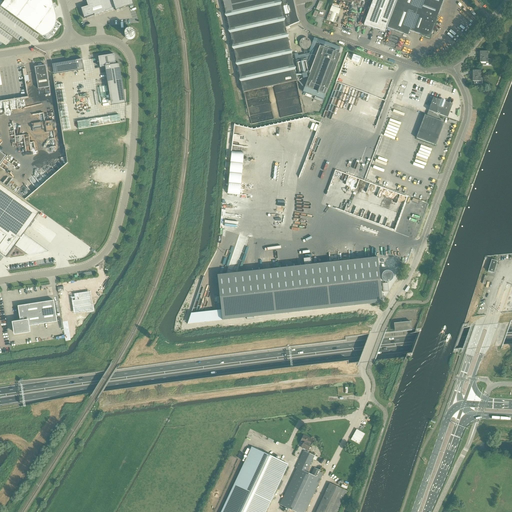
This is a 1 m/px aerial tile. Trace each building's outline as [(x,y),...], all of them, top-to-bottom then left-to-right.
[(15,0),(5,0),(1,7),(17,18),(25,7),(15,0)] [(29,0),(25,7),(17,18),(43,37),(44,37),(45,36),(46,36),(47,35),(48,35),(49,34),(50,33),(51,32),(52,31),(52,30),(53,30),(54,29),(54,27),(55,26),(55,25),(56,24),(56,23),(56,22),(56,21),(56,19),(56,18),(56,17),(56,16),(56,15),(55,13),(55,11),(53,7),(52,2),(51,0),(29,0)] [(84,19),(88,17),(95,15),(94,15),(115,8),(116,11),(133,5),(131,0),(86,0),(88,6),(83,7),(81,8),(82,13),(83,14),(84,19)] [(283,0),(222,0),(243,92),(244,92),(252,124),(303,113),(296,81),(297,80),(292,60),(285,27),(289,26),(283,0)] [(293,0),(283,0),(289,26),(290,26),(289,22),(298,20),(293,0)] [(389,20),(396,0),(372,0),(364,25),(385,33),(387,28),(386,28),(389,20)] [(387,28),(407,36),(409,31),(429,39),(443,0),(396,0),(389,20),(386,28),(387,28)] [(338,14),(330,11),(326,20),(335,23),(338,14)] [(125,37),(125,38),(126,39),(127,39),(128,40),(129,40),(130,40),(131,40),(132,39),(133,39),(133,38),(134,38),(134,37),(135,36),(135,35),(135,34),(135,33),(135,32),(134,32),(134,31),(133,30),(132,30),(131,29),(130,29),(129,29),(128,29),(127,29),(126,30),(125,31),(125,32),(124,33),(124,34),(124,35),(124,36),(124,37),(125,37)] [(307,38),(306,38),(305,38),(304,38),(303,38),(302,39),(301,39),(301,40),(300,41),(300,42),(299,42),(299,43),(301,47),(302,47),(303,47),(303,48),(304,48),(304,49),(303,50),(304,53),(307,53),(307,49),(308,49),(308,48),(309,48),(310,47),(310,46),(311,45),(311,44),(311,43),(311,42),(310,42),(310,41),(310,40),(309,40),(309,39),(308,39),(307,39),(307,38)] [(328,50),(320,47),(303,92),(323,100),(340,54),(332,52),(317,92),(312,90),(328,50)] [(298,53),(294,54),(299,75),(309,72),(307,61),(310,61),(313,53),(310,51),(309,53),(298,56),(298,53)] [(350,51),(347,59),(359,63),(361,55),(350,51)] [(488,59),(488,51),(480,52),(480,63),(482,63),(482,66),(491,65),(490,59),(488,59)] [(104,56),(98,57),(100,67),(105,66),(108,89),(123,87),(123,86),(119,64),(116,64),(114,54),(109,55),(109,56),(104,57),(104,56)] [(76,60),(52,64),(54,75),(78,71),(76,60)] [(35,67),(38,89),(49,87),(46,66),(35,67)] [(480,70),(472,71),(472,82),(474,81),(477,81),(480,81),(480,70)] [(452,105),(445,102),(445,101),(441,100),(433,98),(426,116),(425,115),(416,138),(435,145),(444,122),(438,120),(440,115),(447,118),(452,105)] [(52,121),(45,122),(46,132),(54,131),(52,121)] [(0,184),(0,253),(7,258),(15,246),(28,255),(49,252),(24,234),(29,228),(35,219),(39,213),(0,184)] [(226,274),(217,275),(221,310),(222,320),(247,318),(247,320),(254,319),(254,317),(382,302),(377,258),(311,265),(311,258),(303,259),(304,266),(237,273),(236,273),(227,270),(226,274)] [(497,262),(491,260),(488,271),(494,273),(497,262)] [(90,291),(70,294),(73,314),(87,312),(89,312),(93,311),(92,306),(92,304),(90,291)] [(19,323),(16,323),(15,323),(14,323),(14,325),(14,328),(14,329),(15,332),(15,334),(17,333),(17,334),(17,333),(20,333),(24,332),(24,333),(24,332),(27,332),(29,331),(28,326),(29,326),(57,322),(54,301),(18,306),(20,319),(20,321),(20,322),(19,323),(19,322),(19,323)] [(394,324),(394,330),(411,329),(411,322),(394,324)] [(351,440),(359,445),(365,434),(356,429),(351,440)] [(300,442),(303,443),(301,448),(306,450),(305,452),(304,451),(296,468),(297,469),(280,505),(295,511),(305,511),(324,472),(314,468),(311,475),(306,473),(314,456),(307,453),(308,451),(310,446),(309,446),(312,439),(303,435),(300,442)] [(278,456),(277,456),(276,456),(276,457),(276,458),(276,459),(251,447),(252,448),(222,511),(264,511),(287,464),(288,465),(288,464),(277,459),(278,459),(278,458),(279,458),(279,457),(279,456),(278,456)] [(316,511),(338,511),(348,492),(329,484),(316,511)]
